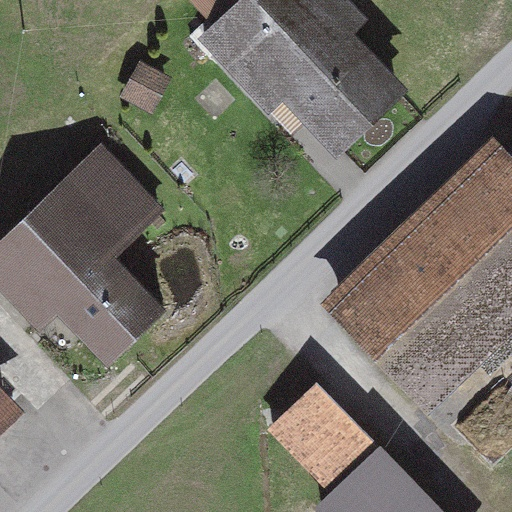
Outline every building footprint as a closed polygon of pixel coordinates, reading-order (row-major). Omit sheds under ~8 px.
[(364,28),(337,0),(179,0),(178,1),(202,27),(186,42),(259,122),(278,105),(332,163),(401,100),(348,43),(364,28)] [(317,314),(423,421),(511,333),(511,175),(485,148),(317,314)] [(154,222),(99,156),(0,238),(0,311),(26,343),(56,319),(103,376),(163,327),(108,261),(154,222)] [(313,511),(432,511),(311,389),(263,436),(324,498),(312,510),(313,511)] [(0,428),(10,420),(0,408),(0,428)]
